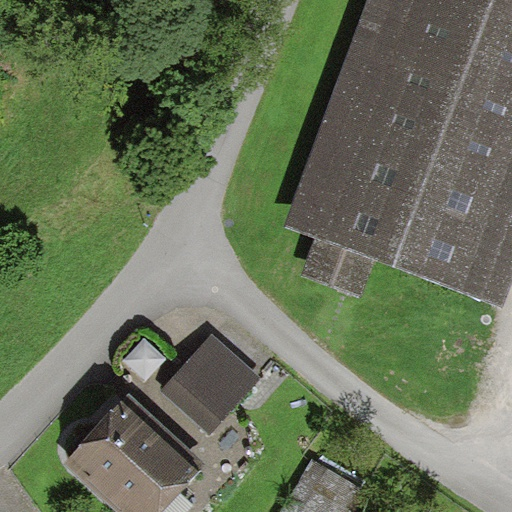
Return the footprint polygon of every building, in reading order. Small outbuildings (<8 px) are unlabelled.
[(511,0),(378,0),(294,231),(511,309),(511,0)] [(311,281),(367,300),(377,270),(321,250),(311,281)] [(271,387),(216,348),(177,403),(232,441),(271,387)] [(140,398),(84,461),(141,511),(200,511),(231,477),(140,398)] [(319,463),(294,511),(362,511),(374,491),(319,463)]
